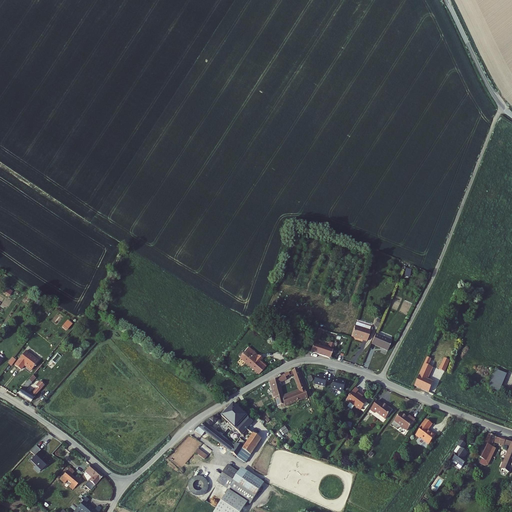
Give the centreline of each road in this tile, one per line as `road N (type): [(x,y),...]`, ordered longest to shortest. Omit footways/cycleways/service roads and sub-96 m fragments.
road 1 (unclassified): [(380,380),(433,275),(501,105)]
road 2 (residential): [(380,380),(328,362),(294,362),(195,419),(124,485)]
road 3 (unclassified): [(0,393),(124,485)]
road 4 (residential): [(511,432),(380,380)]
